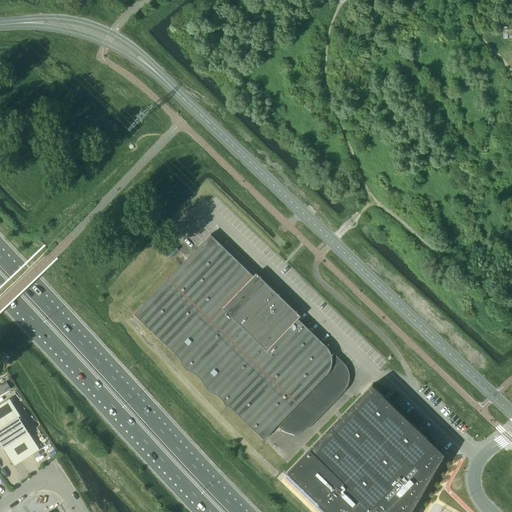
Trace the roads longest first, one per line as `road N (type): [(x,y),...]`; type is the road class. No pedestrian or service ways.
road 1 (trunk): [(241,511),(0,251)]
road 2 (trunk): [(0,293),(204,511)]
